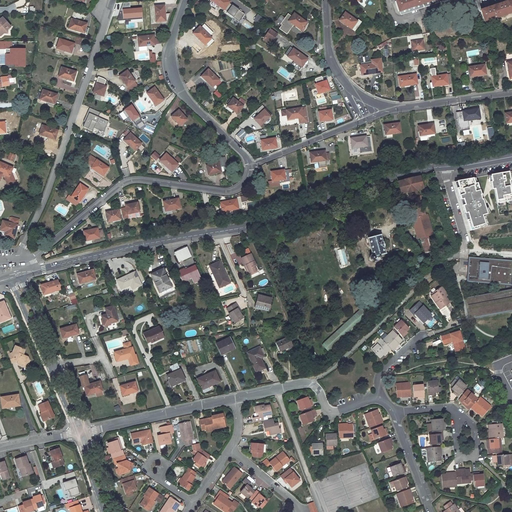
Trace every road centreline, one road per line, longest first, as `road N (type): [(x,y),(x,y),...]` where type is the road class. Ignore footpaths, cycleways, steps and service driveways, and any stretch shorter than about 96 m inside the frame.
road 1 (residential): [(112,0),(18,259)]
road 2 (residential): [(32,259),(122,183),(224,191),(237,189),(251,165)]
road 3 (tertiary): [(217,232),(438,167)]
road 4 (residential): [(251,165),(172,79),(168,56),(185,0)]
road 5 (tertiary): [(39,270),(217,232)]
road 6 (residential): [(80,430),(233,398)]
road 7 (residential): [(511,92),(390,109)]
road 8 (residential): [(277,388),(308,381),(336,411),(380,399)]
